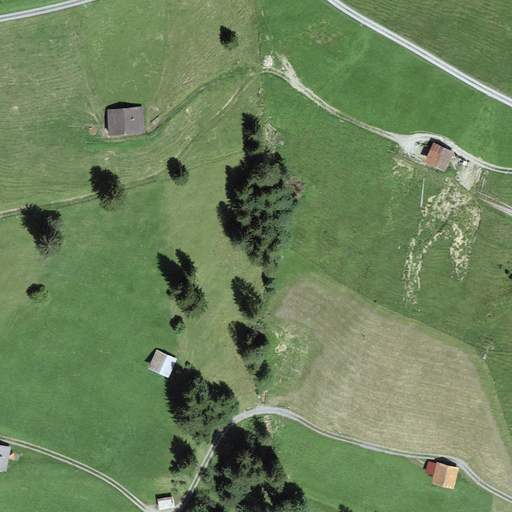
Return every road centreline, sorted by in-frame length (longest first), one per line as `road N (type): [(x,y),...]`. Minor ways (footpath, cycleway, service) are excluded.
road 1 (track): [(0,440),(65,461),(140,506),(172,509),(240,420),(291,417),(329,439),(461,466),(511,502)]
road 2 (track): [(152,135),(206,83),(273,71),(361,126),(424,138)]
road 3 (unclassified): [(511,104),(332,0)]
